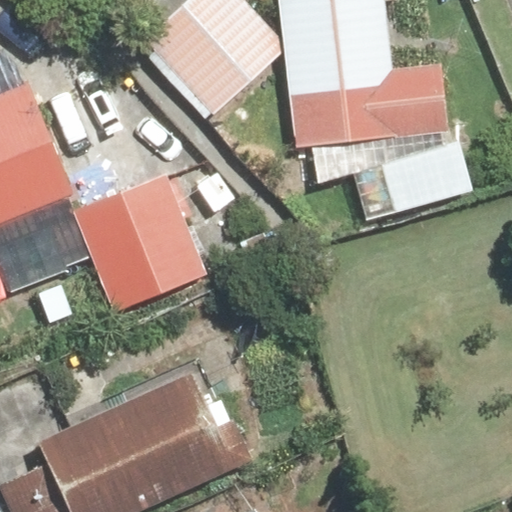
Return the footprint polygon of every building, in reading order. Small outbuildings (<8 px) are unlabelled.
[(205,122),(273,60),(218,0),(201,0),(143,53),(205,122)] [(274,0),(290,151),(441,135),(434,64),(386,69),(378,0),(274,0)] [(0,221),(68,194),(21,83),(0,91),(0,221)] [(458,147),(376,163),(386,212),(467,196),(458,147)] [(162,176),(67,214),(108,316),(203,278),(162,176)] [(181,372),(28,446),(59,511),(145,511),(250,462),(230,420),(208,430),(181,372)]
